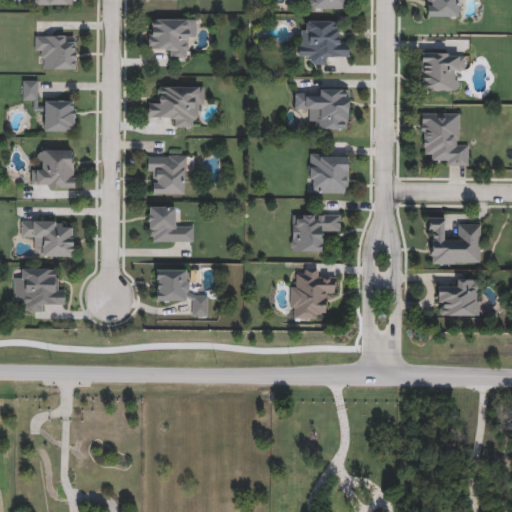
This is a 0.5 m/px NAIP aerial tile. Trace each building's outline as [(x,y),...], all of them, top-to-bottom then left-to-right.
[(350,0),(350,10),(311,10),(311,0),(350,0)] [(460,0),(460,15),(430,15),(430,0),(460,0)] [(148,49),(148,20),(196,20),(196,40),(186,40),(186,60),(169,60),(169,49),(148,49)] [(339,22),(339,43),(349,44),(349,55),(328,55),(328,65),(308,65),(308,54),(298,54),(298,32),(308,32),(308,22),(339,22)] [(75,36),(75,70),(45,70),(45,58),(35,58),(35,36),(75,36)] [(420,51),(466,51),(466,70),(455,70),(455,89),(420,89),(420,51)] [(23,101),(23,81),(38,81),(38,101),(23,101)] [(204,88),(203,109),(196,109),(195,129),(171,128),(172,118),(148,117),(148,105),(158,106),(159,87),(204,88)] [(349,90),(348,130),(316,129),(316,120),(305,119),(305,109),(295,109),(295,89),(349,90)] [(75,133),(43,133),(43,101),(75,101),(75,133)] [(458,111),(458,143),(468,143),(468,164),(432,164),(432,153),(420,153),(421,111),(458,111)] [(75,188),(31,188),(31,170),(41,170),(41,151),(75,151),(75,188)] [(309,194),(309,154),(348,154),(348,194),(309,194)] [(186,195),(156,195),(156,176),(147,176),(147,156),(186,156),(186,195)] [(148,243),(148,208),(174,208),(174,226),(194,226),(194,243),(148,243)] [(341,215),(341,234),(321,234),(321,252),(291,252),(291,215),(341,215)] [(428,262),(428,216),(447,216),(447,236),(459,236),(459,223),(480,223),(480,262),(428,262)] [(73,257),(41,258),(41,248),(32,248),(32,240),(21,240),(21,222),(63,221),(63,231),(73,230),(73,257)] [(55,269),(55,290),(64,290),(64,303),(44,303),(44,313),(24,313),(24,301),(14,301),(14,279),(23,279),(23,270),(55,269)] [(156,302),(156,270),(187,270),(187,295),(208,295),(208,317),(190,317),(190,302),(156,302)] [(325,320),(290,320),(290,282),(300,282),(300,270),(319,270),(319,278),(335,278),(335,296),(325,296),(325,320)] [(478,278),(478,314),(438,314),(438,286),(457,286),(457,278),(478,278)]
